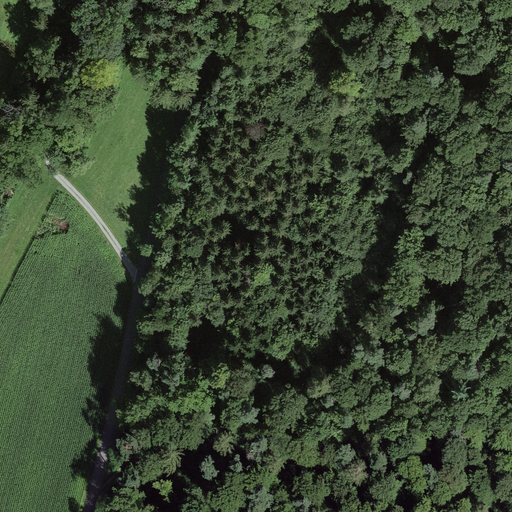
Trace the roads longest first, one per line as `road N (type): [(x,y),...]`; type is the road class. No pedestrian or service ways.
road 1 (track): [(95,484),(115,470),(308,186),(349,89),(414,0)]
road 2 (unclassified): [(244,0),(176,136),(135,276),(89,511)]
road 3 (track): [(76,0),(79,38),(45,138),(52,171),(135,276)]
